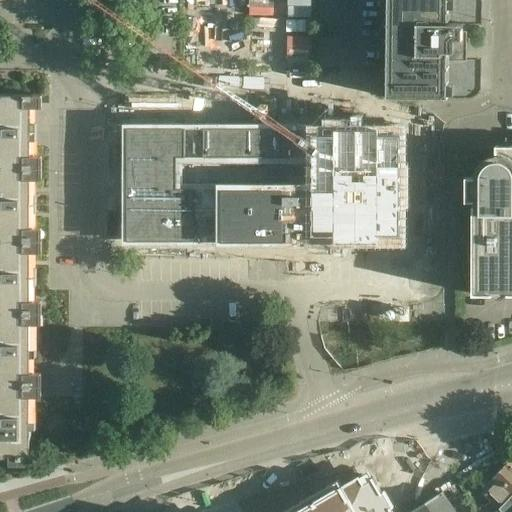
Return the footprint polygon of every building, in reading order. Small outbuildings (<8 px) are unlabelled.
[(388,0),(387,98),(414,98),(448,99),(449,55),(463,55),(463,24),(449,24),(449,0),(388,0)] [(0,457),(18,458),(18,459),(24,459),(24,458),(31,458),(31,389),(33,389),(33,381),(31,380),(31,317),(33,317),(33,308),(31,308),(32,245),(33,245),(33,236),(32,235),(32,172),(33,172),(33,163),(32,163),(32,100),(33,100),(33,95),(0,94),(0,457)] [(403,126),(128,126),(128,240),(198,240),(198,232),(221,232),(221,240),(360,240),(360,225),(402,225),(403,126)] [(497,297),(501,298),(505,297),(509,295),(511,294),(511,146),(496,146),(496,147),(489,148),(482,151),(476,156),(471,162),(468,169),(467,176),(466,176),(466,201),(474,201),(473,295),(493,295),(497,297)] [(480,491),(490,501),(485,506),(483,503),(474,511),(496,511),(502,506),(502,505),(511,494),(511,463),(509,461),(480,491)] [(393,511),(391,508),(393,507),(384,492),(382,493),(373,477),(371,478),(372,479),(365,484),(360,475),(342,486),(340,482),(339,480),(336,481),(336,482),(330,485),(327,487),(328,488),(312,497),(312,495),(309,497),(303,501),(300,502),(301,503),(285,511),(283,511),(393,511)] [(455,511),(442,492),(411,511),(455,511)] [(511,511),(511,494),(502,505),(502,506),(508,511),(511,511)]
